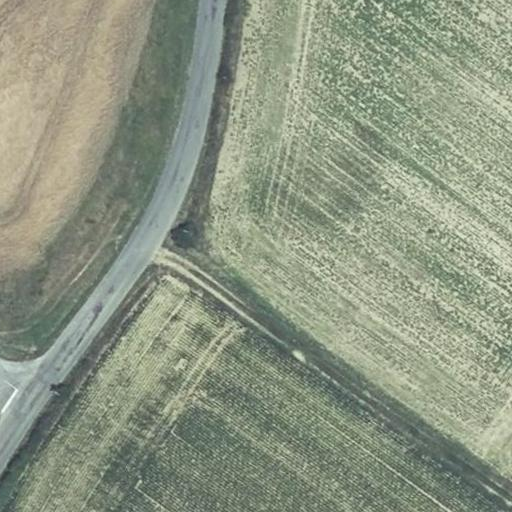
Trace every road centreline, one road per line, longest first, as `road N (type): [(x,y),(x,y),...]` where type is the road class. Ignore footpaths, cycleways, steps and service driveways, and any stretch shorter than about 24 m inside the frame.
road 1 (track): [(149,235),(511,501)]
road 2 (tertiary): [(212,0),(199,99),(172,188),(149,235),(32,400)]
